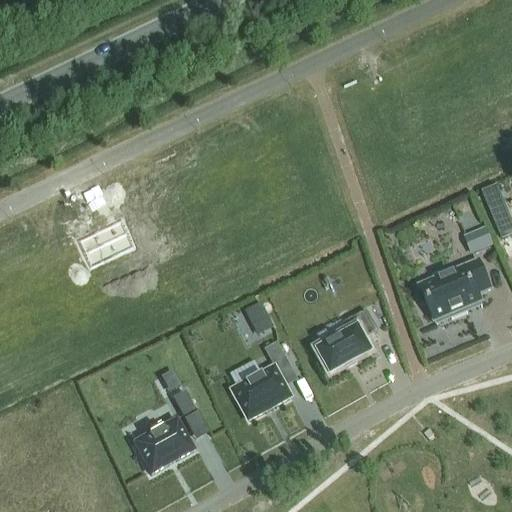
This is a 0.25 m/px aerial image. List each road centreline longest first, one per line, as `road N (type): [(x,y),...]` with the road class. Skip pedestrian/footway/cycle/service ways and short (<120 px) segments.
road 1 (residential): [(451,0),(0,213)]
road 2 (residential): [(201,511),(423,389),(511,352)]
road 3 (tertiary): [(226,0),(0,106)]
